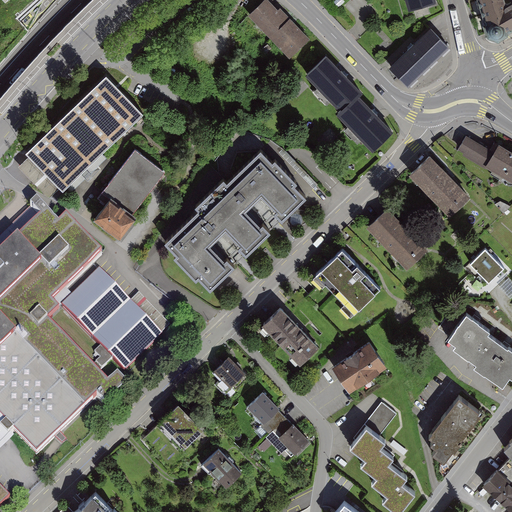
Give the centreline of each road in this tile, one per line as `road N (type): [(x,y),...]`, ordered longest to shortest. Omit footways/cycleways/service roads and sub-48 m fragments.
road 1 (residential): [(228,325),(425,132),(430,113)]
road 2 (residential): [(37,511),(228,325)]
road 3 (residential): [(228,325),(324,430),(315,511)]
road 4 (tertiary): [(0,135),(125,0)]
road 5 (secondary): [(296,0),(393,98),(430,113)]
road 6 (motorway): [(0,124),(121,0)]
road 7 (motorway): [(88,0),(0,91)]
road 8 (residential): [(435,511),(511,412)]
